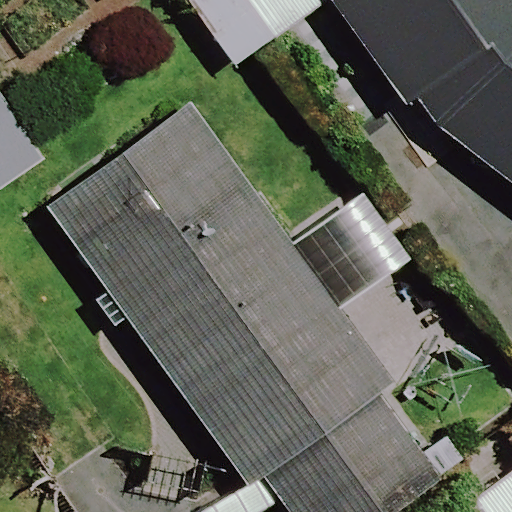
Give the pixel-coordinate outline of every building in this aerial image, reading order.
[(328,7),(324,0),(186,0),(230,69),(328,7)] [(511,0),(349,0),(394,100),(511,190),(511,0)] [(0,189),(38,164),(0,106),(0,189)] [(386,387),(192,116),(53,215),(249,489),(261,480),(283,511),(397,511),(438,483),(374,395),(386,387)] [(511,511),(511,477),(462,511),(511,511)]
